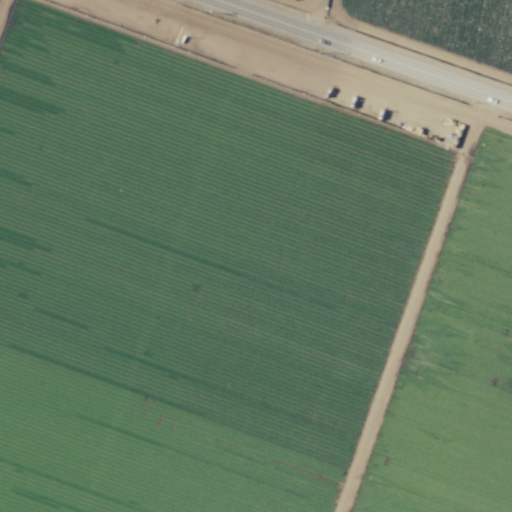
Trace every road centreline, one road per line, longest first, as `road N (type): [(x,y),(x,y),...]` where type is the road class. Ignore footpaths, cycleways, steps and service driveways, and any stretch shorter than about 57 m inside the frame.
road 1 (track): [(470,116),(334,511)]
road 2 (track): [(511,130),(140,0)]
road 3 (secondary): [(511,103),(215,0)]
